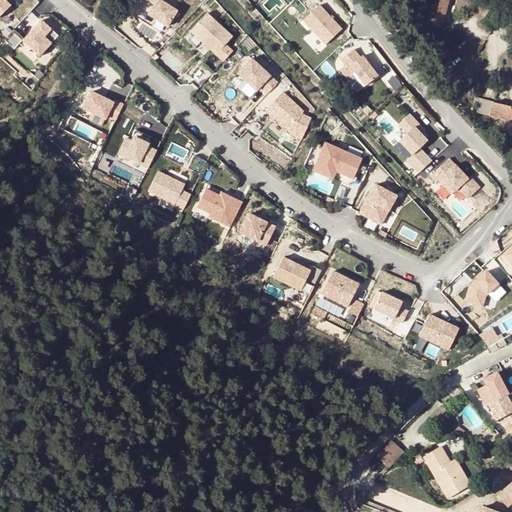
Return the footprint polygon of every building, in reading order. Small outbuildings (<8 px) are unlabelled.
[(0,0),(0,15),(10,5),(4,0),(0,0)] [(148,0),(154,4),(148,14),(166,26),(176,10),(159,0),(148,0)] [(433,0),(428,23),(442,26),(447,0),(433,0)] [(336,49),(347,39),(316,7),(300,22),(323,46),(328,41),(336,49)] [(232,37),(206,13),(190,30),(223,61),(232,51),(225,45),(232,37)] [(145,23),(140,29),(153,38),(157,31),(145,23)] [(34,28),(28,34),(18,25),(4,40),(15,49),(22,41),(39,56),(51,43),(34,28)] [(433,45),(438,58),(449,54),(445,41),(433,45)] [(358,57),(352,49),(340,59),(346,67),(348,65),(364,85),(376,76),(360,55),(358,57)] [(277,82),(251,58),(237,73),(256,90),(259,86),(267,93),(277,82)] [(112,102),(90,91),(82,107),(105,118),(106,114),(116,119),(123,104),(113,100),(112,102)] [(302,111),(282,92),(265,109),(292,134),(301,138),(310,118),(301,114),(302,111)] [(511,106),(475,97),(473,105),(480,106),(478,112),(506,120),(504,130),(511,132),(511,106)] [(427,134),(412,117),(401,127),(410,136),(397,149),(419,172),(431,160),(422,151),(430,144),(424,137),(427,134)] [(95,138),(99,128),(79,120),(75,130),(95,138)] [(146,146),(151,136),(135,129),(129,140),(124,138),(120,146),(127,150),(124,156),(148,167),(156,151),(146,146)] [(361,159),(325,143),(313,169),(326,175),(329,167),(335,170),(353,177),(361,159)] [(127,150),(120,146),(117,152),(124,156),(127,150)] [(471,201),(483,190),(470,176),(468,178),(449,158),(430,175),(436,181),(438,179),(455,197),(461,191),(471,201)] [(184,173),(165,163),(155,182),(182,197),(189,184),(180,179),(184,173)] [(335,170),(329,167),(326,175),(332,178),(335,170)] [(321,175),(316,186),(329,193),(335,181),(321,175)] [(400,196),(379,184),(363,212),(384,224),(400,196)] [(219,196),(205,189),(197,206),(211,213),(209,216),(230,226),(242,202),(221,192),(219,196)] [(275,227),(248,213),(239,231),(266,244),(275,227)] [(310,270),(283,256),(273,276),(300,290),(310,270)] [(483,268),(501,281),(508,272),(491,258),(483,268)] [(306,280),(315,283),(321,269),(312,266),(306,280)] [(347,306),(359,284),(332,270),(321,292),(347,306)] [(487,273),(470,288),(465,303),(482,309),(486,298),(499,287),(487,273)] [(402,301),(381,292),(373,308),(402,322),(408,311),(399,306),(402,301)] [(358,315),(364,303),(357,300),(351,312),(358,315)] [(446,350),(457,330),(428,315),(417,335),(446,350)] [(481,333),(488,345),(500,339),(493,327),(481,333)] [(498,372),(487,378),(489,383),(480,388),(488,405),(491,403),(509,395),(498,372)] [(511,393),(509,395),(491,403),(499,419),(511,412),(511,393)] [(455,424),(454,433),(459,436),(465,431),(455,424)] [(493,437),(485,443),(489,450),(497,444),(493,437)] [(377,456),(390,469),(404,453),(390,441),(377,456)] [(455,459),(450,462),(442,467),(438,460),(445,455),(441,447),(424,456),(449,499),(470,486),(455,459)] [(450,462),(445,455),(438,460),(442,467),(450,462)] [(424,462),(421,457),(413,461),(416,466),(424,462)] [(511,483),(499,495),(509,507),(511,504),(511,483)]
